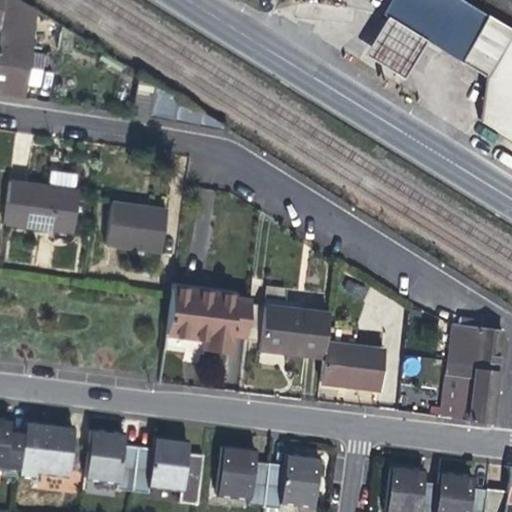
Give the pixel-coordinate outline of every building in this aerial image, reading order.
[(33,7),(21,0),(3,0),(0,23),(0,93),(21,96),(23,83),(38,85),(41,64),(43,53),(27,51),(33,7)] [(422,38),(453,0),(394,0),(387,14),(392,17),(422,38)] [(511,138),(511,26),(467,0),(453,0),(422,38),(484,77),(477,116),(511,138)] [(422,38),(392,17),(377,42),(370,54),(404,76),(411,61),(422,38)] [(157,122),(233,136),(233,133),(163,89),(157,122)] [(9,180),(3,222),(72,232),(78,190),(41,185),(9,180)] [(105,245),(160,252),(165,209),(136,205),(111,202),(105,245)] [(442,403),(440,416),(490,422),(502,329),(480,326),(480,320),(459,317),(465,307),(421,279),(412,293),(458,322),(458,324),(452,323),(442,403)] [(231,334),(244,336),(249,303),(249,300),(209,295),(210,293),(196,291),(171,289),(170,292),(165,335),(205,340),(205,349),(229,351),(231,334)] [(259,337),(263,305),(249,303),(244,336),(259,337)] [(276,351),(322,357),(324,342),(328,313),(263,305),(259,337),(258,349),(276,351)] [(384,349),(324,342),(322,357),(319,383),(355,387),(379,390),(384,349)] [(405,356),(403,376),(419,378),(419,387),(438,388),(440,359),(405,356)] [(1,474),(17,476),(22,435),(6,433),(8,420),(0,419),(0,467),(2,468),(1,474)] [(24,422),(22,435),(17,476),(33,478),(34,471),(66,475),(72,428),(44,425),(24,422)] [(116,488),(132,490),(137,450),(121,447),(123,435),(107,433),(90,431),(84,478),(117,482),(116,488)] [(152,452),(137,450),(132,490),(147,492),(148,486),(180,489),(178,504),(196,506),(202,456),(184,454),(186,442),(166,440),(154,438),(152,452)] [(247,504),(263,506),(268,466),(252,464),(254,450),(237,448),(222,446),(217,494),(248,497),(247,504)] [(284,468),(268,466),(263,506),(278,508),(279,501),(312,505),(317,458),(299,456),(286,454),(284,468)] [(433,511),(437,486),(421,484),(422,471),(405,469),(392,467),(386,511),(433,511)] [(481,511),(484,495),(484,493),(469,490),(471,477),(456,475),(439,473),(437,486),(433,511),(481,511)] [(481,511),(502,511),(504,502),(505,498),(495,497),(484,495),(481,511)] [(511,511),(511,503),(504,502),(502,511),(511,511)]
